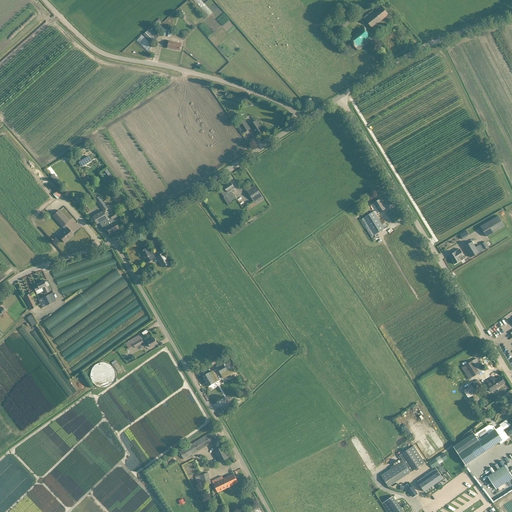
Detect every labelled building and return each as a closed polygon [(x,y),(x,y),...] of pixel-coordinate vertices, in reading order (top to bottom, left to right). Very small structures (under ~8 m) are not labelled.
[(194,0),(210,17),(214,14),(200,0),(194,0)] [(366,20),(369,24),(372,28),(388,15),(383,8),(382,8),(384,6),(383,5),(381,6),(381,5),(378,8),(379,10),(366,20)] [(337,24),(342,30),(355,18),(351,13),(337,24)] [(159,27),(164,22),(161,19),(156,24),(159,27)] [(353,44),(358,51),(373,39),(363,26),(348,38),(349,39),(347,41),(350,46),(353,44)] [(144,34),(152,43),(160,36),(153,30),(150,33),(148,30),(144,34)] [(144,36),(138,42),(149,52),(155,46),(144,36)] [(167,48),(180,51),(182,43),(169,40),(167,48)] [(241,131),(243,130),(245,132),(250,129),(244,119),(238,123),(239,124),(237,126),(241,131)] [(256,120),(250,124),(253,129),(254,129),(258,135),(264,131),(256,120)] [(84,159),(78,162),(81,167),(87,164),(84,159)] [(107,169),(104,171),(108,176),(105,177),(111,185),(116,181),(107,169)] [(56,183),(59,180),(53,173),(50,176),(56,183)] [(227,193),(226,194),(232,201),(236,198),(232,191),(235,189),(230,182),(223,187),(227,193)] [(256,204),(264,199),(255,185),(246,191),(256,204)] [(118,202),(123,198),(120,194),(114,198),(118,202)] [(95,199),(103,211),(108,208),(102,200),(99,196),(95,199)] [(361,219),(372,237),(385,229),(376,214),(379,212),(379,213),(386,208),(380,199),(376,202),(374,203),(374,204),(371,206),(375,211),(361,219)] [(63,206),(71,215),(76,211),(68,202),(63,206)] [(69,221),(65,217),(59,210),(53,216),(65,230),(58,236),(61,239),(65,243),(64,242),(70,237),(71,237),(74,235),(65,225),(69,221)] [(92,216),(94,220),(97,224),(99,223),(103,229),(106,227),(109,234),(113,232),(106,219),(107,218),(104,213),(103,210),(100,212),(96,214),(92,216)] [(114,212),(109,215),(107,211),(104,213),(107,218),(106,219),(113,232),(119,228),(116,224),(115,222),(114,222),(112,219),(116,216),(114,212)] [(481,226),(487,237),(504,226),(498,216),(481,226)] [(467,230),(460,235),(462,239),(469,235),(467,230)] [(475,255),(479,253),(483,250),(480,244),(475,247),(472,242),(469,244),(464,246),(471,257),(475,255)] [(149,247),(141,251),(145,258),(144,258),(147,263),(155,258),(149,247)] [(455,264),(465,258),(460,249),(449,255),(455,264)] [(163,267),(167,265),(170,263),(164,253),(161,254),(157,257),(163,267)] [(75,275),(58,280),(60,287),(79,282),(77,275),(75,276),(75,275)] [(45,294),(49,291),(48,289),(44,281),(36,284),(37,286),(34,287),(35,291),(42,288),(45,294)] [(30,310),(36,307),(30,294),(24,297),(30,310)] [(52,303),(51,299),(48,295),(38,300),(40,304),(42,308),(52,303)] [(33,316),(28,319),(34,327),(39,324),(33,316)] [(135,347),(139,345),(144,342),(139,335),(135,337),(125,343),(129,349),(134,346),(135,347)] [(144,343),(146,347),(149,345),(151,347),(158,344),(154,338),(152,340),(151,339),(147,341),(144,343)] [(477,358),(472,361),(462,367),(469,379),(480,372),(484,370),(477,358)] [(217,367),(223,378),(233,373),(231,368),(232,367),(229,362),(228,363),(227,361),(217,367)] [(207,374),(203,377),(208,386),(213,384),(217,381),(218,381),(215,375),(214,375),(212,371),(211,372),(207,374)] [(485,382),(488,388),(491,392),(505,383),(501,376),(496,379),(494,377),(490,379),(485,382)] [(476,388),(481,385),(477,380),(472,383),(476,388)] [(463,391),(468,398),(477,393),(472,385),(463,391)] [(226,395),(222,391),(215,397),(220,401),(226,395)] [(415,416),(421,412),(417,408),(412,412),(415,416)] [(500,426),(496,429),(502,440),(504,442),(509,438),(508,436),(511,434),(511,424),(511,425),(510,424),(508,424),(506,421),(499,425),(500,426)] [(463,440),(453,446),(465,465),(475,458),(502,440),(498,434),(496,430),(496,429),(493,426),(489,425),(475,434),(473,431),(468,435),(469,436),(463,440)] [(184,459),(212,443),(216,440),(211,432),(179,451),(184,459)] [(423,439),(430,457),(434,455),(427,437),(423,439)] [(220,448),(213,451),(218,463),(226,459),(231,457),(225,445),(220,448)] [(414,445),(399,455),(402,459),(400,461),(401,462),(399,463),(407,474),(425,462),(414,445)] [(443,461),(440,456),(429,463),(432,468),(443,461)] [(511,475),(505,465),(488,476),(496,489),(511,478),(511,475)] [(417,481),(424,492),(443,478),(436,468),(417,481)] [(208,473),(195,476),(197,484),(202,483),(202,484),(211,482),(208,473)] [(218,492),(238,482),(234,474),(214,484),(218,492)] [(418,494),(412,486),(408,489),(413,497),(418,494)] [(403,511),(393,496),(383,503),(388,511),(403,511)]
